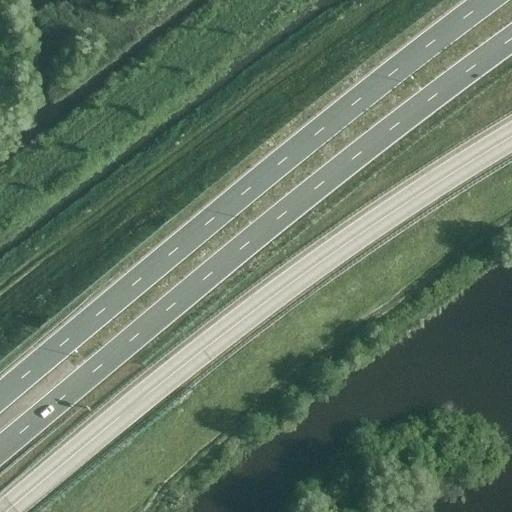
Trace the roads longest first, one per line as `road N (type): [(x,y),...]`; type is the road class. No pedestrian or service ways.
road 1 (trunk): [(0,449),(406,114),(511,40)]
road 2 (trunk): [(493,0),(343,110),(0,393)]
